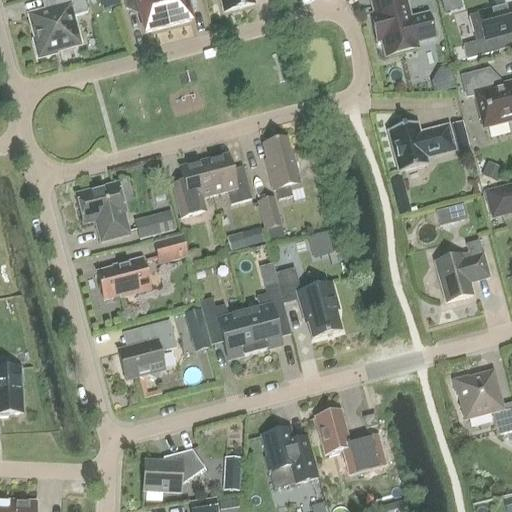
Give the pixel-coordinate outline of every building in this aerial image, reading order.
[(72,19),(88,15),(83,0),(55,0),(58,10),(30,18),(37,43),(35,43),(39,59),(55,55),(54,53),(79,46),(72,19)] [(116,0),(100,0),(104,13),(119,9),(116,0)] [(168,29),(160,0),(122,0),(126,11),(137,8),(145,35),(168,29)] [(185,0),(160,0),(168,29),(191,23),(185,0)] [(219,0),(223,14),(255,6),(253,0),(219,0)] [(381,44),(385,59),(419,50),(416,41),(433,36),(428,16),(410,21),(405,0),(373,0),(370,1),(374,16),(370,18),(378,45),(381,44)] [(494,40),(511,34),(511,6),(478,16),(485,42),(462,48),(466,62),(497,53),(494,40)] [(436,71),(438,91),(455,89),(453,69),(436,71)] [(511,121),(511,86),(493,92),(488,72),(460,79),(466,99),(475,97),(483,129),(511,121)] [(451,127),(460,159),(470,156),(462,124),(451,127)] [(454,153),(448,128),(419,135),(417,125),(388,133),(398,176),(427,168),(425,161),(454,153)] [(291,157),(287,141),(263,147),(267,163),(265,164),(273,193),(275,192),(278,202),(292,198),(289,189),(300,186),(293,156),(291,157)] [(252,202),(243,169),(231,172),(227,157),(203,163),(213,198),(227,194),(231,207),(252,202)] [(213,198),(203,163),(180,170),(184,185),(172,188),(181,221),(202,215),(198,202),(213,198)] [(153,180),(158,178),(161,173),(159,168),(154,165),(149,167),(146,172),(148,177),(153,180)] [(485,169),(481,178),(495,185),(499,176),(485,169)] [(511,216),(511,185),(484,193),(491,222),(511,216)] [(125,215),(117,186),(76,197),(84,226),(95,223),(101,244),(129,237),(123,216),(125,215)] [(405,197),(393,201),(398,218),(410,215),(405,197)] [(282,228),(274,200),(257,204),(264,233),(266,232),(281,229),(282,228)] [(464,206),(455,209),(458,224),(468,222),(464,206)] [(134,223),(139,242),(174,233),(169,214),(134,223)] [(270,245),(284,241),(281,229),(266,232),(270,245)] [(332,256),(345,252),(340,233),(327,237),(332,256)] [(187,259),(182,238),(153,245),(159,267),(187,259)] [(228,243),(231,253),(246,249),(244,239),(228,243)] [(482,257),(478,243),(466,247),(468,256),(435,265),(446,306),(473,298),(469,286),(489,280),(483,257),(482,257)] [(201,264),(198,251),(186,254),(190,267),(201,264)] [(150,292),(141,261),(112,269),(112,271),(97,275),(104,302),(120,298),(120,300),(150,292)] [(194,271),(196,282),(205,280),(202,269),(194,271)] [(338,312),(331,287),(331,286),(300,294),(294,271),(275,276),(283,307),(299,303),(302,317),(305,316),(312,341),(341,333),(335,313),(338,312)] [(287,322),(277,284),(264,287),(267,297),(257,299),(260,311),(244,315),(255,356),(281,349),(275,326),(287,322)] [(255,356),(244,315),(228,320),(225,308),(215,311),(212,301),(200,304),(202,311),(207,330),(210,343),(222,340),(228,363),(255,356)] [(207,330),(202,311),(185,316),(190,335),(207,330)] [(159,355),(177,350),(170,323),(139,331),(143,347),(118,354),(125,383),(148,377),(156,381),(161,373),(164,373),(159,355)] [(23,415),(20,370),(0,371),(0,419),(8,419),(10,416),(23,415)] [(468,379),(453,383),(457,398),(459,397),(465,422),(490,415),(496,438),(511,433),(511,405),(501,408),(493,375),(468,381),(468,379)] [(341,413),(315,420),(325,458),(343,453),(349,478),(370,473),(362,443),(349,446),(341,413)] [(374,416),(363,420),(366,431),(377,428),(374,416)] [(285,480),(295,486),(318,480),(309,448),(308,449),(309,452),(296,455),(289,431),(262,438),(267,460),(265,460),(270,477),(283,473),(285,480)] [(145,465),(144,493),(180,495),(180,488),(205,471),(192,453),(172,458),(171,466),(145,465)] [(223,492),(241,493),(242,476),(224,476),(223,492)] [(217,511),(215,500),(189,504),(189,511),(217,511)] [(13,511),(14,503),(0,502),(0,511),(13,511)] [(239,511),(238,502),(220,504),(220,511),(239,511)] [(35,511),(36,504),(14,503),(13,511),(35,511)]
